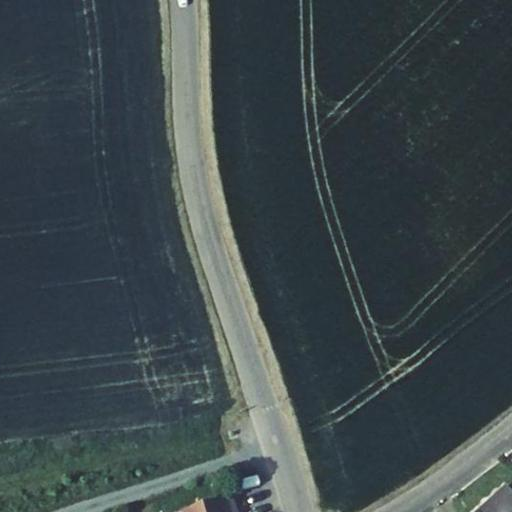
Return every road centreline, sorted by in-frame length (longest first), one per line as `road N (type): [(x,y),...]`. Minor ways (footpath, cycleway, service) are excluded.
road 1 (unclassified): [(278,445),(199,199),(183,0)]
road 2 (track): [(278,445),(88,511)]
road 3 (residential): [(402,511),(511,426)]
